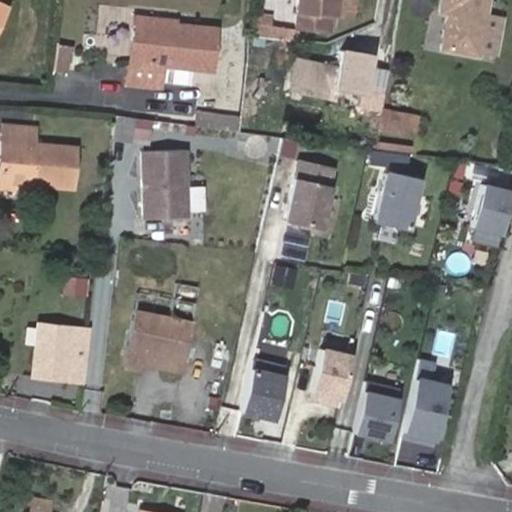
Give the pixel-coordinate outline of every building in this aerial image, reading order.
[(296,0),(294,27),(320,29),(323,14),(329,14),(340,15),(341,0),(296,0)] [(440,44),(477,51),(486,0),(441,0),(440,7),(446,7),(440,44)] [(323,14),(320,29),(321,29),(328,30),(329,14),(323,14)] [(257,16),(255,35),(293,39),(294,29),(269,27),(271,17),(257,16)] [(142,24),(133,23),(130,63),(138,63),(142,24)] [(138,63),(130,63),(127,94),(160,96),(162,72),(209,76),(213,29),(142,24),(138,63)] [(242,27),(234,27),(233,40),(241,41),(242,27)] [(57,43),(55,71),(72,72),(74,44),(57,43)] [(372,52),(343,47),(337,88),(365,92),(372,52)] [(330,90),(331,63),(297,61),(295,88),(330,90)] [(204,127),(235,131),(236,116),(196,111),(194,126),(204,127)] [(416,115),(391,111),(388,131),(414,134),(416,115)] [(194,126),(114,116),(112,130),(276,154),(280,137),(235,131),(204,127),(194,126)] [(0,177),(0,179),(31,182),(73,186),(77,147),(35,143),(36,128),(6,125),(0,177)] [(410,146),(375,140),(374,148),(394,151),(409,153),(410,146)] [(391,170),(394,151),(374,148),(319,141),(317,160),(331,162),(332,153),(376,159),(375,168),(391,170)] [(186,150),(142,151),(144,218),(188,217),(186,150)] [(0,186),(31,189),(31,182),(0,179),(0,186)] [(503,247),(511,207),(511,186),(484,180),(470,239),(503,247)] [(303,183),(300,198),(335,204),(336,199),(322,196),(322,186),(303,183)] [(335,204),(300,198),(298,198),(293,230),(341,238),(346,206),(335,204)] [(465,201),(451,199),(450,210),(464,211),(465,201)] [(273,283),(291,286),(294,269),(276,266),(273,283)] [(191,324),(133,312),(123,366),(143,369),(144,365),(147,349),(184,356),(191,324)] [(32,374),(83,381),(89,329),(38,324),(37,331),(32,374)] [(308,397),(338,404),(349,354),(319,348),(308,397)] [(147,349),(144,365),(180,372),(184,356),(147,349)] [(284,366),(250,359),(238,411),(271,419),(284,366)] [(417,375),(408,441),(443,446),(452,380),(417,375)] [(351,432),(386,440),(398,388),(363,380),(351,432)] [(25,511),(51,511),(53,504),(27,499),(25,511)]
